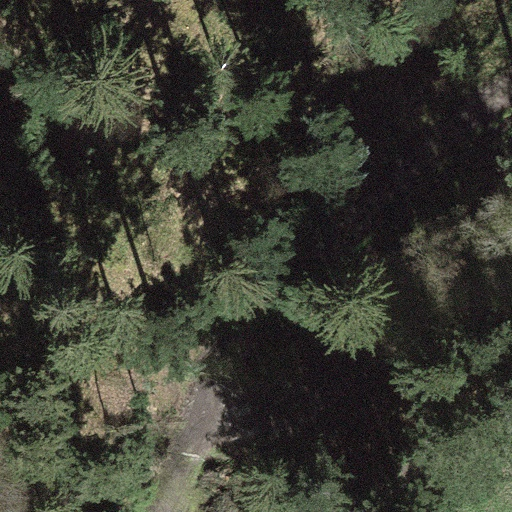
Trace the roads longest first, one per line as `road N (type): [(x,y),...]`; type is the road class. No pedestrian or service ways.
road 1 (track): [(511,85),(396,174),(228,353),(179,439),(160,511)]
road 2 (track): [(179,439),(511,306)]
